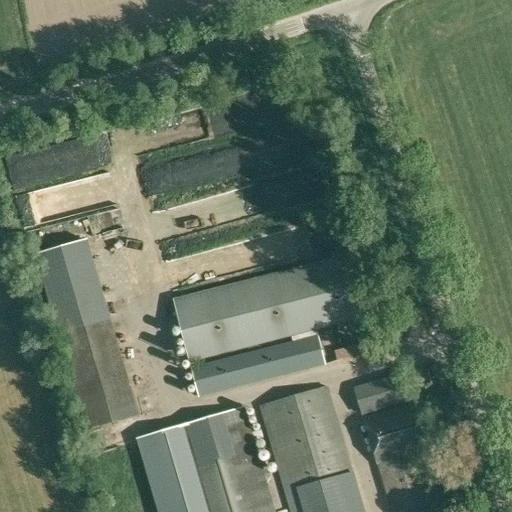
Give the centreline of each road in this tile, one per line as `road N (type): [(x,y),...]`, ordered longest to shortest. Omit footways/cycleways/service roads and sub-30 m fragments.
road 1 (unclassified): [(504,511),(343,11)]
road 2 (unclassified): [(0,114),(343,11)]
